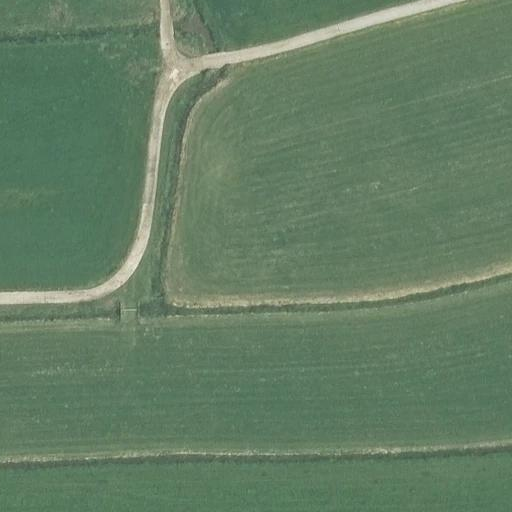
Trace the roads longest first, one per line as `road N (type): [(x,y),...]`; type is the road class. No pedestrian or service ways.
road 1 (track): [(125,273),(144,238),(161,100),(175,63),(164,0)]
road 2 (track): [(175,63),(281,50),(449,0)]
road 3 (track): [(0,304),(75,301),(125,273),(128,329)]
